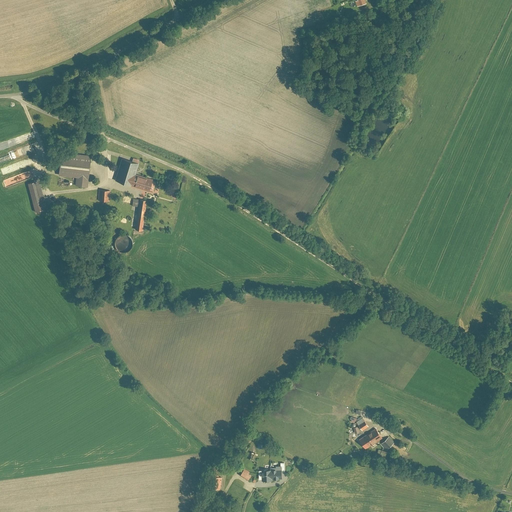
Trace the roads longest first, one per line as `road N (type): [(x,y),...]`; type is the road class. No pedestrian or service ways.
road 1 (track): [(78,127),(210,185),(511,376)]
road 2 (residential): [(15,97),(83,73),(211,0)]
road 3 (residential): [(511,494),(473,482),(388,428)]
